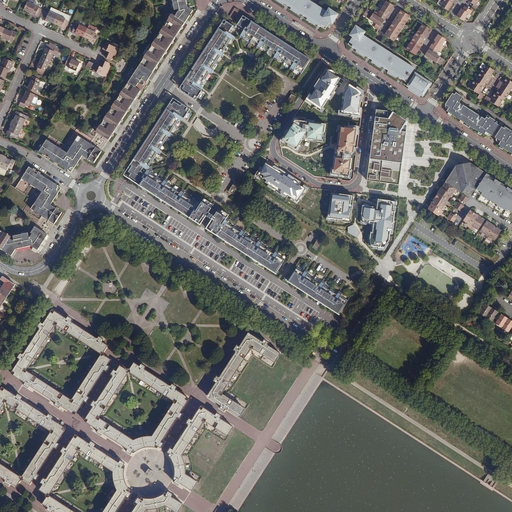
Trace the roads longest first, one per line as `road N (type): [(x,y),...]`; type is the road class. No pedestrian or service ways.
road 1 (residential): [(378,85),(357,183),(317,184),(275,156),(272,144),(330,53)]
road 2 (residential): [(100,199),(323,347),(335,337)]
road 3 (tertiary): [(97,187),(219,0)]
road 4 (tertiary): [(86,204),(41,267),(22,272),(1,264)]
